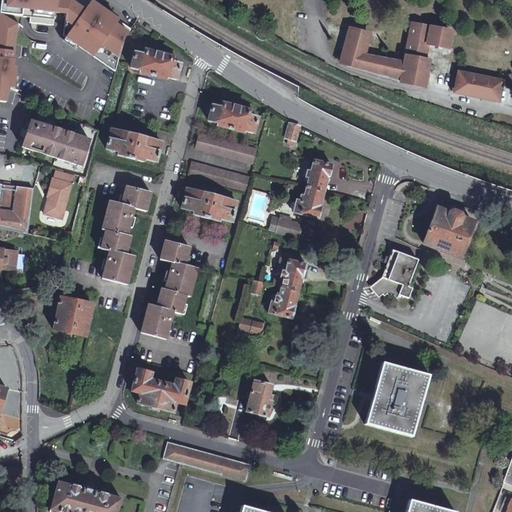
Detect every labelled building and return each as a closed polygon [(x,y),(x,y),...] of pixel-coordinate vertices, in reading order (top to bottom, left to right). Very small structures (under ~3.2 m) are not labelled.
[(0,0),(0,16),(19,19),(20,12),(28,12),(27,26),(50,28),(53,0),(0,0)] [(94,49),(115,61),(127,31),(81,0),(75,0),(72,6),(68,2),(53,2),(52,15),(63,16),(61,38),(89,56),(94,49)] [(20,12),(19,19),(27,20),(28,12),(20,12)] [(13,25),(0,17),(0,102),(3,103),(6,89),(10,91),(13,68),(10,67),(10,61),(9,61),(12,41),(13,25)] [(450,31),(410,24),(406,24),(405,31),(409,31),(402,63),(363,56),(368,34),(347,29),(339,64),(399,80),(398,82),(424,87),(428,61),(423,60),(426,44),(447,48),(450,31)] [(172,57),(145,50),(143,55),(133,52),(129,67),(140,70),(139,72),(153,76),(166,79),(166,77),(176,79),(180,64),(171,62),(172,57)] [(502,80),(458,72),(453,93),(498,102),(502,80)] [(250,111),(222,103),(220,108),(212,105),(207,120),(217,123),(216,125),(243,132),(244,130),(253,133),(257,118),(248,116),(250,111)] [(93,113),(89,128),(98,131),(102,115),(93,113)] [(21,147),(70,163),(81,166),(89,140),(30,121),(21,147)] [(299,126),(289,123),(285,138),(294,141),(299,126)] [(161,143),(110,129),(105,148),(117,152),(117,154),(143,161),(144,158),(156,162),(161,143)] [(256,149),(198,133),(194,148),(252,164),(256,149)] [(308,179),(306,188),(323,192),(327,177),(329,177),(331,165),(313,160),(310,173),(306,172),(304,177),(308,179)] [(249,178),(191,162),(187,175),(245,191),(249,178)] [(73,175),(55,170),(53,178),(52,178),(47,197),(48,197),(50,197),(49,201),(47,201),(44,214),(63,218),(73,175)] [(0,227),(14,230),(27,234),(32,189),(16,187),(13,211),(0,209),(0,191),(1,185),(0,184),(0,227)] [(150,193),(125,186),(123,195),(139,199),(137,209),(145,211),(150,193)] [(236,202),(186,188),(181,208),(192,211),(192,214),(219,221),(220,218),(231,221),(236,202)] [(320,204),(323,192),(306,188),(303,196),(301,195),(299,201),(296,201),(293,212),(318,218),(322,204),(320,204)] [(139,199),(123,195),(121,204),(110,201),(102,229),(105,230),(100,249),(108,251),(105,266),(104,270),(120,273),(125,255),(130,236),(126,235),(133,208),(137,209),(139,199)] [(438,210),(436,209),(429,228),(423,244),(431,247),(459,257),(472,223),(462,220),(464,215),(451,210),(449,214),(438,210)] [(286,217),(279,215),(278,218),(275,232),(298,238),(302,224),(289,221),(285,220),(286,217)] [(278,218),(272,217),(269,231),(275,232),(278,218)] [(189,247),(165,241),(162,251),(178,255),(176,264),(183,266),(189,247)] [(17,252),(0,249),(0,268),(14,270),(17,252)] [(178,255),(162,251),(160,260),(172,263),(165,290),(161,289),(156,307),(151,326),(167,331),(168,327),(172,312),(180,313),(185,295),(189,296),(196,269),(183,266),(176,264),(178,255)] [(417,260),(392,251),(382,276),(373,284),(377,288),(373,291),(378,297),(381,295),(383,297),(387,294),(389,296),(391,295),(392,297),(394,296),(396,299),(398,295),(408,299),(412,289),(408,287),(417,260)] [(133,257),(125,255),(120,273),(104,270),(101,278),(126,285),(133,257)] [(274,286),(280,287),(299,292),(302,278),(302,277),(305,264),(288,260),(287,261),(281,259),(274,286)] [(263,283),(254,280),(251,292),(260,295),(263,283)] [(291,319),(299,292),(280,287),(278,297),(275,296),(273,302),(270,301),(267,313),(291,319)] [(92,304),(60,297),(53,329),(85,336),(92,304)] [(156,307),(148,305),(141,333),(165,339),(167,331),(151,326),(156,307)] [(250,331),(253,321),(242,319),(238,333),(246,335),(248,330),(250,331)] [(262,324),(253,321),(250,331),(248,330),(246,335),(246,336),(251,337),(252,332),(259,333),(262,324)] [(428,377),(381,363),(373,395),(371,400),(365,424),(411,437),(420,403),(422,399),(428,377)] [(151,373),(137,369),(131,391),(139,393),(137,403),(172,412),(175,403),(184,405),(190,383),(175,379),(173,385),(149,379),(151,373)] [(271,386),(253,381),(245,411),(267,417),(271,402),(267,400),(269,394),(271,386)] [(168,443),(167,443),(162,459),(246,481),(251,465),(168,443)] [(511,456),(503,483),(511,486),(511,456)] [(22,467),(0,466),(0,484),(21,485),(22,467)] [(117,511),(121,499),(56,482),(50,506),(60,509),(59,511),(60,511),(117,511)] [(450,511),(408,500),(405,511),(450,511)]
